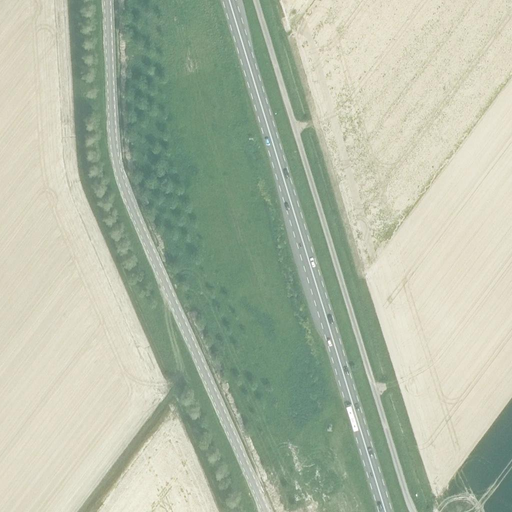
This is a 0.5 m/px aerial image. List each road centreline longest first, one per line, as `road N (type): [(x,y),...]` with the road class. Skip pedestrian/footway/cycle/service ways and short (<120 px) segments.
road 1 (unclassified): [(265,511),(119,175),(106,0)]
road 2 (primary): [(228,0),(385,511)]
road 3 (unclassified): [(413,511),(256,0)]
